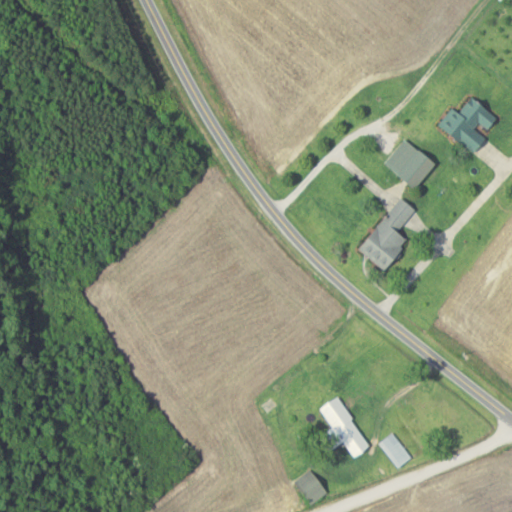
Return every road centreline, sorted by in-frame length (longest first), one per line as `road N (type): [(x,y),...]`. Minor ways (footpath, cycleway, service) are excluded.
road 1 (tertiary): [(511,417),(342,283),(292,232),(210,118),(147,0)]
road 2 (residential): [(321,511),(511,431)]
